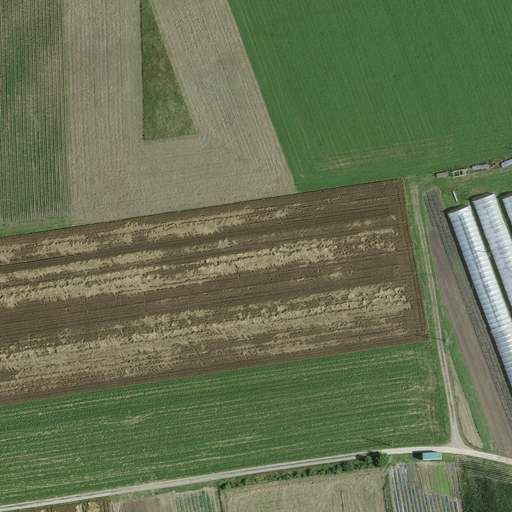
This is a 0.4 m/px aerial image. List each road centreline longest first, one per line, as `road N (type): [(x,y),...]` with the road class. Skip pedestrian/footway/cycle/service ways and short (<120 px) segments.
road 1 (track): [(0,509),(379,452),(458,450),(511,461)]
road 2 (track): [(458,450),(412,175)]
